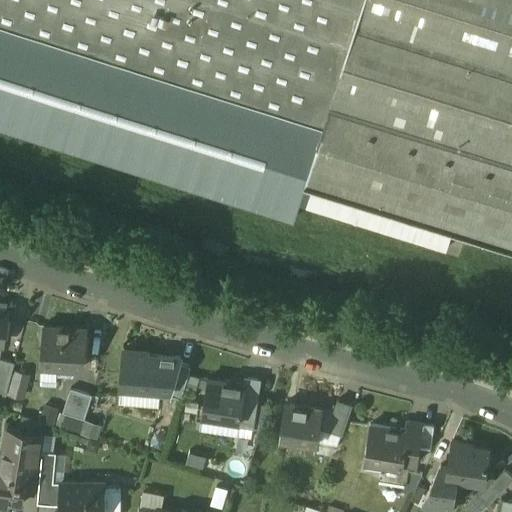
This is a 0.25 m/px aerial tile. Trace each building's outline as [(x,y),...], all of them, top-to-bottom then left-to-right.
[(511,0),(0,0),(0,124),(294,217),(299,204),(446,250),(453,225),(511,243),(511,0)] [(87,331),(71,330),(71,327),(44,326),(41,364),(85,367),(87,331)] [(159,355),(147,354),(148,351),(124,349),(121,384),(161,388),(161,390),(181,397),(185,385),(172,381),(176,370),(159,368),(159,355)] [(15,362),(0,358),(0,390),(7,392),(15,362)] [(191,365),(179,361),(176,370),(172,381),(185,385),(191,365)] [(260,379),(246,377),(245,384),(246,384),(243,398),(257,400),(260,379)] [(245,384),(207,378),(202,413),(239,419),(238,424),(252,426),(257,400),(243,398),(246,384),(245,384)] [(92,394),(71,388),(63,412),(85,419),(92,394)] [(328,428),(328,429),(341,433),(351,404),(338,399),(334,410),(328,428)] [(47,402),(44,418),(56,421),(60,404),(47,402)] [(322,408),(285,403),(280,436),(317,442),(319,426),(328,428),(334,410),(322,408)] [(407,429),(371,423),(365,459),(366,459),(364,466),(366,467),(366,466),(381,469),(379,478),(405,482),(407,483),(409,470),(411,462),(417,463),(420,445),(423,423),(408,421),(407,429)] [(434,425),(423,423),(420,445),(431,446),(434,425)] [(27,431),(8,428),(1,467),(0,466),(0,500),(22,504),(29,454),(24,453),(27,431)] [(44,433),(27,431),(24,453),(29,454),(40,456),(44,433)] [(490,449),(471,446),(472,443),(452,440),(448,465),(447,474),(457,476),(485,480),(487,469),(490,449)] [(55,463),(41,462),(38,495),(52,497),(54,481),(55,463)] [(448,465),(441,464),(425,498),(445,508),(452,509),(457,476),(447,475),(448,465)] [(496,478),(480,494),(489,504),(511,480),(511,474),(506,468),(496,478)] [(485,480),(474,494),(466,503),(475,511),(480,511),(489,504),(480,494),(496,478),(487,469),(485,480)] [(423,472),(409,470),(407,483),(405,482),(404,488),(415,490),(423,472)] [(105,482),(54,481),(52,497),(52,500),(60,500),(60,511),(105,511),(105,486),(105,482)] [(117,486),(105,486),(105,511),(120,511),(121,486),(119,486),(119,484),(117,484),(117,486)] [(511,511),(511,500),(503,498),(499,511),(511,511)]
